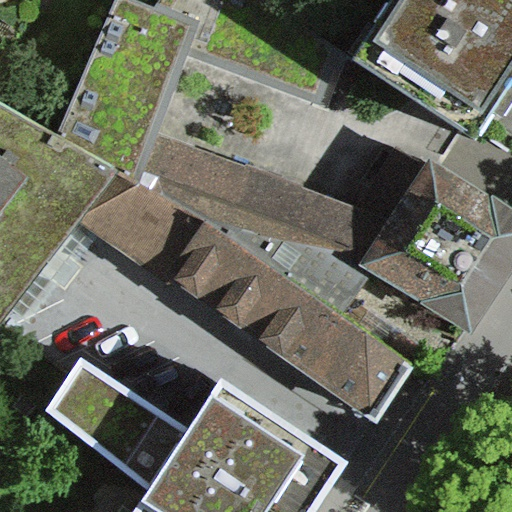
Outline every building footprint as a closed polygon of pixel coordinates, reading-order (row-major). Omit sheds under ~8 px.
[(115,0),(55,144),(107,174),(124,183),(144,137),(148,139),(180,53),(329,104),(339,84),(348,64),(353,57),(269,0),(155,0),(150,8),(130,0),(115,0)] [(511,82),(511,0),(390,0),(353,57),(348,64),(456,135),(471,145),(511,82)] [(0,312),(34,268),(73,218),(107,174),(55,144),(0,112),(0,312)] [(144,137),(124,183),(202,230),(331,320),(365,273),(403,297),(405,295),(414,300),(423,306),(421,309),(457,328),(459,325),(465,330),(511,259),(511,212),(496,202),(490,211),(477,203),(440,180),(432,175),(427,171),(425,174),(393,154),(353,217),(244,175),(243,177),(147,141),(148,139),(144,137)] [(107,174),(73,218),(147,269),(152,268),(168,279),(202,230),(124,183),(107,174)] [(202,230),(168,279),(370,421),(381,405),(403,371),(331,320),(202,230)] [(149,511),(311,511),(342,466),(235,396),(217,384),(183,434),(76,363),(42,415),(144,494),(137,504),(149,511)]
